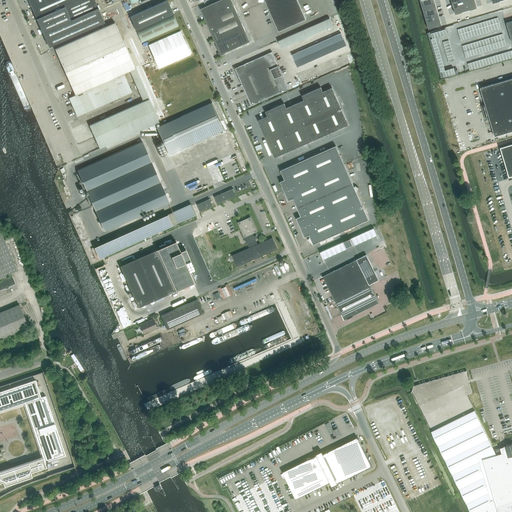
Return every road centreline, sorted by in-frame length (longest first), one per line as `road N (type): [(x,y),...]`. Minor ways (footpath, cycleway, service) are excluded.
road 1 (primary): [(367,0),(454,297)]
road 2 (primary): [(468,295),(380,0)]
road 3 (primary): [(322,373),(52,511)]
road 4 (unclassified): [(303,272),(182,0)]
road 5 (primary): [(76,511),(317,389)]
road 6 (unknown): [(237,124),(333,81),(347,92),(355,118),(350,133),(258,172)]
road 7 (unknown): [(303,272),(371,247),(382,261),(388,304),(330,331)]
road 8 (unclassified): [(77,155),(9,0)]
road 9 (primary): [(447,322),(322,373)]
